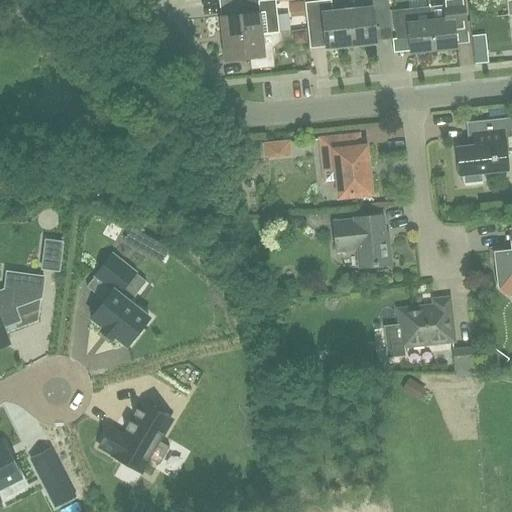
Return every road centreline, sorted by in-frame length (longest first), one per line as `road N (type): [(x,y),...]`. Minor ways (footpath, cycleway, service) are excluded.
road 1 (residential): [(141,0),(216,105),(232,113),(412,99)]
road 2 (residential): [(432,271),(412,99)]
